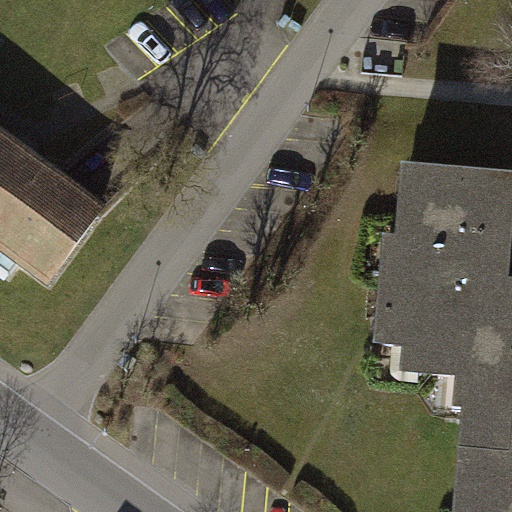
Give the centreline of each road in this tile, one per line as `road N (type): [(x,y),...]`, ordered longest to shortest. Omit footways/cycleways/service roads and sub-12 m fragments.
road 1 (residential): [(349,0),(22,442)]
road 2 (residential): [(22,442),(121,511)]
